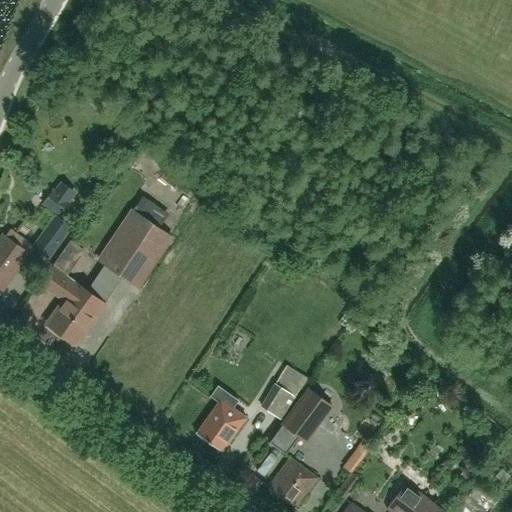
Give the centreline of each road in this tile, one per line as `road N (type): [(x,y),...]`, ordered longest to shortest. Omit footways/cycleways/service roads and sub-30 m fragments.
road 1 (track): [(235,0),(511,138)]
road 2 (unclassified): [(241,511),(0,336)]
road 3 (tertiary): [(0,107),(56,0)]
